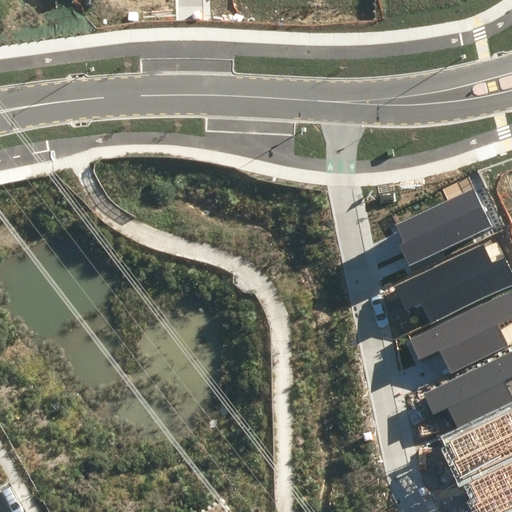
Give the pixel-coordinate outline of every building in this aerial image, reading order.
[(400,245),(409,265),(492,226),(474,188),(395,224),(404,243),(400,245)] [(431,323),(511,285),(511,270),(506,257),(492,264),(483,246),(396,287),(408,313),(423,306),(431,323)] [(452,374),(509,346),(499,325),(511,318),(511,290),(409,340),(419,361),(441,350),(452,374)] [(458,427),(511,401),(511,396),(505,381),(511,377),(511,350),(424,393),(434,414),(448,407),(458,427)] [(461,476),(511,451),(511,412),(450,442),(459,460),(454,462),(461,476)] [(479,511),(494,511),(511,503),(511,464),(472,484),(480,502),(475,504),(479,511)]
